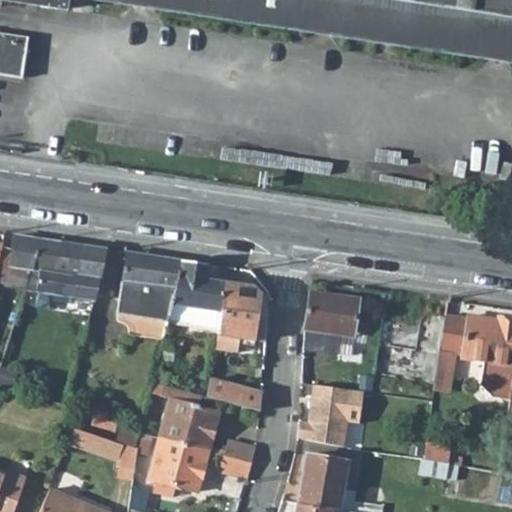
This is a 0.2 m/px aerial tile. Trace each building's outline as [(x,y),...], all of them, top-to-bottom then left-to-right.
[(511,0),(6,0),(64,8),(65,0),(103,0),(511,62),(511,0)] [(4,34),(0,33),(0,74),(21,77),(27,38),(8,35),(7,42),(2,41),(4,34)] [(1,246),(0,248),(0,277),(28,283),(33,266),(56,271),(60,242),(15,235),(13,247),(1,246)] [(96,301),(104,249),(60,242),(56,271),(51,295),(96,301)] [(182,261),(125,252),(119,292),(146,296),(143,315),(170,319),(182,261)] [(170,319),(169,326),(186,328),(187,320),(217,325),(224,282),(225,277),(205,274),(206,265),(182,261),(170,319)] [(28,283),(26,291),(51,295),(56,271),(33,266),(28,283)] [(217,325),(216,335),(254,341),(262,295),(255,287),(224,282),(217,325)] [(304,330),(303,351),(323,354),(326,335),(352,338),(358,300),(310,292),(304,330)] [(423,351),(441,354),(447,316),(429,314),(423,351)] [(511,390),(511,319),(498,317),(497,321),(470,316),(469,320),(447,316),(441,354),(438,375),(447,376),(451,354),(463,356),(463,360),(483,362),(480,386),(491,398),(510,401),(511,390)] [(160,371),(157,385),(167,388),(172,389),(174,376),(160,371)] [(297,422),(295,440),(343,448),(346,423),(358,424),(361,392),(312,385),(306,422),(297,422)] [(170,398),(160,439),(208,452),(219,411),(186,402),(188,393),(172,389),(167,388),(165,396),(170,398)] [(231,388),(227,404),(250,410),(254,394),(231,388)] [(101,421),(82,415),(79,426),(97,432),(101,421)] [(76,431),(70,444),(117,461),(122,447),(116,445),(94,437),(76,431)] [(208,452),(160,439),(149,479),(157,482),(155,491),(173,495),(176,487),(197,492),(208,452)] [(231,442),(227,457),(252,465),(256,448),(231,442)] [(428,444),(425,461),(450,466),(452,448),(428,444)] [(138,484),(143,455),(129,450),(119,478),(138,484)] [(306,456),(298,506),(332,511),(340,511),(348,463),(306,456)] [(227,457),(222,474),(248,481),(252,465),(227,457)] [(0,511),(13,511),(24,484),(6,477),(6,473),(0,471),(0,511)] [(137,486),(133,506),(148,510),(152,491),(137,486)] [(102,511),(50,490),(40,511),(102,511)]
